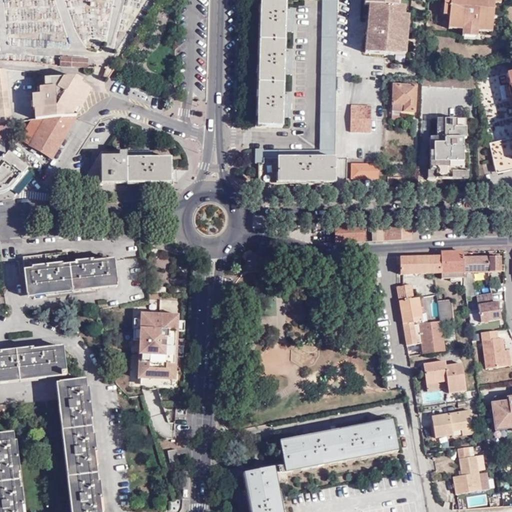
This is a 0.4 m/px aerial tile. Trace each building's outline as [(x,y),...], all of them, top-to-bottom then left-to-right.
[(335,186),(337,0),(322,0),(320,152),(263,152),(264,150),(256,150),(256,164),(258,164),(258,185),(335,186)] [(286,7),(285,0),(261,0),(258,127),(282,128),(283,117),(290,118),(291,94),(282,94),(283,74),(291,75),(292,50),(284,49),(285,32),(293,32),(293,7),(286,7)] [(394,55),(394,54),(394,50),(405,51),(408,16),(404,16),(404,7),(396,7),(396,0),(365,0),(365,4),(368,5),(365,53),(394,55)] [(494,0),(450,0),(449,14),(448,28),(463,29),(478,30),(492,31),(494,2),(494,0)] [(59,57),(59,65),(61,66),(61,60),(71,59),(71,58),(59,57)] [(87,59),(71,58),(71,59),(78,59),(78,67),(87,68),(87,59)] [(109,76),(114,68),(108,65),(104,78),(109,76)] [(0,123),(8,122),(11,122),(4,69),(0,68),(0,123)] [(511,72),(507,74),(511,96),(511,138),(489,144),(496,172),(511,167),(511,72)] [(423,73),(422,86),(478,89),(477,75),(423,73)] [(39,119),(40,118),(44,118),(71,117),(76,108),(79,110),(87,96),(84,94),(88,88),(82,85),(82,81),(76,77),(49,78),(49,88),(44,88),(36,88),(36,94),(31,94),(32,110),(34,110),(34,109),(37,109),(38,109),(39,119)] [(393,85),(392,111),(401,112),(414,112),(416,85),(403,83),(403,86),(393,85)] [(370,133),(371,107),(351,107),(351,132),(370,133)] [(75,116),(79,110),(76,108),(71,117),(75,116)] [(30,144),(52,157),(75,116),(71,117),(44,118),(30,144)] [(429,137),(429,150),(433,150),(433,143),(444,143),(444,119),(437,119),(436,137),(429,137)] [(434,179),(451,179),(451,172),(467,173),(466,146),(462,146),(463,139),(466,139),(466,119),(444,119),(444,143),(433,143),(433,150),(429,150),(429,171),(435,171),(434,179)] [(0,138),(9,138),(8,122),(0,123),(0,138)] [(0,193),(5,193),(28,169),(16,159),(12,156),(8,152),(4,157),(2,156),(0,157),(0,193)] [(126,184),(126,153),(100,153),(87,176),(87,179),(91,179),(93,184),(126,184)] [(142,153),(126,153),(126,184),(170,184),(170,159),(152,159),(142,159),(142,153)] [(382,179),(382,165),(351,165),(351,179),(382,179)] [(435,171),(429,171),(426,171),(426,178),(434,179),(435,171)] [(379,183),(379,192),(401,192),(401,178),(390,178),(390,183),(382,183),(379,183)] [(412,240),(411,225),(390,226),(371,227),(372,242),(382,241),(412,240)] [(365,243),(364,227),(342,228),(335,228),(336,244),(365,243)] [(27,296),(72,290),(69,266),(67,252),(22,258),(27,296)] [(464,258),(463,252),(453,252),(441,252),(441,258),(441,274),(442,279),(464,279),(464,274),(464,258)] [(441,274),(441,258),(431,257),(399,258),(399,275),(430,275),(434,275),(441,274)] [(489,273),(488,258),(476,258),(464,258),(464,274),(473,273),(489,273)] [(495,258),(488,258),(489,273),(502,273),(502,272),(502,265),(501,258),(495,258)] [(167,273),(169,261),(159,259),(156,271),(167,273)] [(69,266),(72,290),(117,285),(114,261),(69,266)] [(473,273),(464,274),(464,279),(465,287),(465,294),(476,292),(473,273)] [(371,297),(369,282),(353,284),(356,300),(371,297)] [(410,286),(397,288),(407,346),(423,344),(424,355),(445,352),(441,322),(420,325),(416,299),(412,300),(410,286)] [(476,295),(478,305),(493,303),(491,293),(476,295)] [(441,322),(454,321),(452,300),(438,302),(441,322)] [(478,305),(480,322),(500,319),(497,302),(493,303),(478,305)] [(140,342),(138,380),(141,380),(141,386),(172,387),(173,381),(176,381),(177,358),(183,358),(184,347),(177,347),(178,332),(184,332),(185,322),(178,322),(179,316),(141,314),(141,320),(135,320),(134,341),(140,342)] [(485,370),(506,368),(504,352),(502,340),(497,340),(497,332),(480,334),(485,370)] [(16,353),(19,379),(66,373),(64,348),(16,353)] [(0,381),(19,379),(16,353),(0,354),(0,381)] [(426,385),(437,383),(447,382),(449,394),(465,391),(461,365),(446,367),(445,363),(423,366),(426,385)] [(65,431),(90,428),(87,404),(85,381),(59,384),(65,431)] [(438,391),(437,383),(426,385),(426,392),(438,391)] [(159,406),(156,389),(144,391),(147,408),(159,406)] [(510,401),(509,395),(509,394),(498,396),(497,396),(496,396),(495,397),(494,397),(494,398),(493,399),(493,400),(492,401),(492,403),(510,401)] [(510,401),(492,403),(495,431),(511,428),(511,394),(509,395),(510,401)] [(461,431),(472,429),(469,412),(431,418),(434,439),(452,436),(451,432),(461,431)] [(280,442),(284,467),(286,474),(398,453),(391,421),(280,442)] [(70,478),(96,475),(90,428),(65,431),(70,478)] [(0,435),(0,483),(18,482),(12,434),(0,435)] [(470,459),(469,448),(459,449),(463,476),(455,478),(457,495),(482,491),(479,472),(476,458),(470,459)] [(178,462),(176,450),(168,452),(170,463),(178,462)] [(476,458),(479,472),(486,471),(484,457),(476,458)] [(286,474),(284,467),(275,469),(277,476),(286,474)] [(283,511),(277,476),(275,469),(243,475),(249,511),(283,511)] [(100,511),(96,475),(70,478),(74,511),(100,511)] [(21,511),(18,482),(0,483),(0,511),(21,511)] [(501,505),(500,496),(491,497),(492,506),(501,505)]
